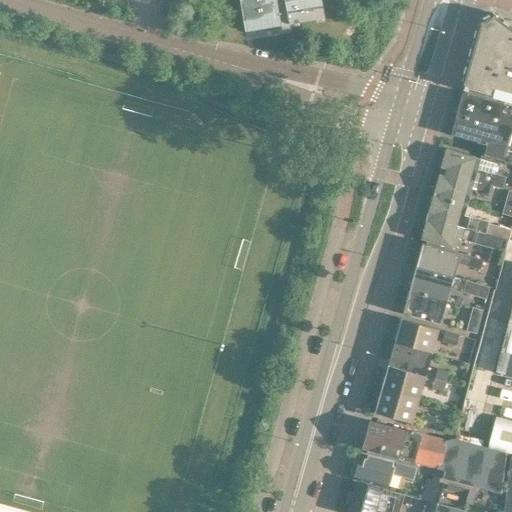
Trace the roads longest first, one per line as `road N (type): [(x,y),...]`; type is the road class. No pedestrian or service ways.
road 1 (unclassified): [(408,118),(0,2)]
road 2 (secondary): [(290,511),(408,118)]
road 3 (secondary): [(408,118),(444,0)]
